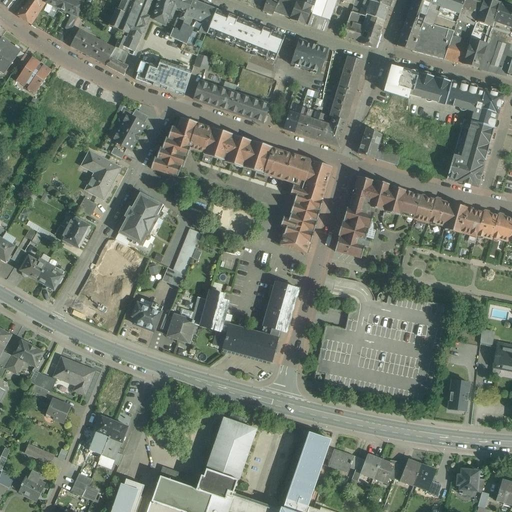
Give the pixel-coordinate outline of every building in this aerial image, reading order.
[(30,0),(24,8),(23,7),(17,15),(31,25),(45,4),(45,3),(40,0),(30,0)] [(64,11),(69,0),(46,0),(45,3),(64,11)] [(73,0),(69,0),(64,11),(72,15),(71,16),(76,19),(83,4),(73,0)] [(132,0),(119,0),(122,1),(118,10),(127,14),(132,2),(132,0)] [(138,10),(147,14),(152,0),(141,0),(139,5),(138,10)] [(174,0),(172,7),(168,17),(171,19),(175,10),(183,13),(181,19),(185,20),(193,1),(191,0),(190,0),(174,0)] [(278,2),(272,0),(267,0),(262,12),(272,15),(273,13),(278,2)] [(288,0),(279,0),(273,13),(290,18),(296,3),(288,0)] [(307,0),(306,5),(305,9),(310,11),(312,12),(316,0),(307,0)] [(330,20),(336,0),(316,0),(313,12),(312,12),(312,14),(321,17),(330,20)] [(389,8),(370,2),(365,0),(363,0),(362,4),(369,7),(366,15),(384,22),(389,8)] [(391,0),(365,0),(370,2),(389,8),(391,0)] [(428,9),(431,0),(413,0),(412,4),(422,7),(428,9)] [(463,0),(431,0),(428,9),(423,23),(453,32),(463,0)] [(450,39),(461,43),(462,43),(463,41),(469,43),(471,38),(470,38),(476,22),(477,20),(476,20),(482,0),(463,0),(453,32),(450,39)] [(499,3),(490,0),(482,0),(476,20),(477,20),(476,22),(492,28),(493,22),(499,3)] [(172,7),(158,1),(157,4),(156,8),(154,20),(165,26),(168,17),(172,7)] [(181,19),(178,18),(171,34),(168,32),(166,36),(172,38),(186,45),(187,44),(193,29),(189,27),(192,19),(195,20),(202,4),(193,1),(185,20),(181,19)] [(306,5),(297,1),(290,19),(290,18),(289,20),(305,26),(310,11),(305,9),(306,5)] [(138,10),(139,5),(132,2),(127,14),(118,10),(116,9),(109,26),(123,32),(121,36),(126,38),(130,31),(141,36),(149,17),(146,16),(147,14),(138,10)] [(511,7),(499,3),(493,22),(511,28),(511,7)] [(216,10),(202,4),(195,20),(203,23),(201,27),(208,30),(209,26),(216,10)] [(422,7),(412,4),(397,46),(412,52),(419,33),(413,30),(422,7)] [(366,28),(362,27),(357,25),(360,15),(351,12),(342,38),(360,44),(366,28)] [(321,17),(312,14),(308,25),(317,28),(321,17)] [(362,27),(366,28),(368,23),(382,28),(384,22),(366,15),(365,17),(366,17),(362,27)] [(245,47),(252,30),(240,26),(238,25),(233,23),(231,22),(219,17),(212,35),(245,47)] [(321,17),(317,28),(325,31),(330,20),(321,17)] [(492,28),(476,22),(470,38),(471,38),(487,44),(490,34),(492,28)] [(511,56),(511,28),(493,22),(492,28),(490,34),(487,44),(479,69),(506,76),(506,75),(511,56)] [(382,28),(368,23),(366,28),(360,44),(375,49),(382,28)] [(453,32),(423,23),(419,33),(412,52),(443,60),(450,39),(453,32)] [(186,45),(172,38),(170,42),(160,37),(163,30),(154,25),(147,41),(163,48),(158,60),(161,62),(160,64),(168,67),(164,78),(175,83),(171,93),(184,97),(198,51),(193,49),(193,47),(187,44),(186,45)] [(208,30),(201,27),(196,41),(197,41),(195,46),(200,48),(208,30)] [(115,49),(79,30),(70,47),(106,66),(110,58),(110,57),(113,52),(114,52),(115,49)] [(252,30),(245,47),(279,60),(285,43),(273,38),(273,39),(271,38),(271,37),(266,36),(263,35),(264,35),(252,30)] [(130,31),(126,38),(121,36),(116,48),(122,50),(124,47),(134,52),(141,36),(130,31)] [(1,38),(0,39),(0,70),(4,74),(21,51),(1,38)] [(487,44),(471,38),(469,43),(462,65),(479,69),(487,44)] [(461,43),(450,39),(443,60),(455,63),(456,62),(461,43)] [(327,50),(299,41),(291,64),(295,65),(294,68),(300,69),(300,67),(311,70),(310,73),(315,75),(316,72),(320,73),(327,50)] [(122,50),(116,48),(115,49),(114,52),(113,52),(110,57),(110,58),(118,62),(119,60),(117,59),(122,50)] [(203,63),(201,68),(208,70),(212,58),(198,54),(196,61),(203,63)] [(25,55),(18,66),(24,70),(31,59),(25,55)] [(153,60),(143,57),(141,62),(137,73),(138,73),(136,80),(136,81),(136,80),(160,89),(164,78),(168,67),(160,64),(159,64),(158,68),(151,66),(153,60)] [(338,86),(355,92),(364,62),(347,57),(338,86)] [(118,62),(110,58),(106,66),(124,75),(128,66),(118,62)] [(39,64),(32,59),(31,59),(24,70),(17,81),(29,89),(27,91),(34,95),(35,93),(36,94),(43,83),(45,83),(45,81),(44,81),(51,72),(43,66),(42,68),(39,65),(39,64)] [(397,82),(400,69),(391,67),(387,79),(397,82)] [(400,69),(397,82),(403,84),(404,81),(407,81),(408,77),(410,77),(411,74),(409,72),(400,69)] [(428,97),(433,77),(417,73),(417,76),(411,74),(410,77),(408,77),(407,81),(404,81),(403,84),(403,86),(411,88),(410,92),(428,97)] [(447,102),(452,82),(451,82),(451,83),(433,77),(428,97),(446,103),(446,102),(447,102)] [(397,82),(387,79),(383,92),(403,98),(408,100),(410,92),(411,88),(403,86),(403,84),(397,82)] [(234,94),(200,82),(194,100),(228,112),(234,94)] [(477,101),(480,90),(452,82),(447,102),(474,110),(477,101)] [(355,92),(338,86),(329,116),(330,116),(330,117),(332,117),(346,122),(355,92)] [(477,101),(500,108),(502,100),(499,95),(484,90),(484,91),(480,90),(477,101)] [(269,105),(234,94),(228,112),(263,124),(269,105)] [(403,98),(399,112),(402,113),(400,116),(406,119),(406,120),(411,122),(413,117),(414,114),(405,111),(408,100),(403,98)] [(384,105),(373,101),(362,125),(366,128),(379,134),(382,135),(384,136),(387,130),(392,118),(394,119),(398,111),(384,105)] [(295,114),(289,112),(284,130),(294,133),(302,108),(297,106),(295,114)] [(302,108),(294,133),(304,136),(310,119),(305,117),(308,110),(302,108)] [(148,117),(135,110),(131,117),(144,124),(148,117)] [(313,120),(310,119),(304,136),(312,139),(320,114),(315,112),(313,120)] [(496,120),(473,113),(471,122),(494,129),(496,120)] [(320,114),(312,139),(320,142),(326,124),(323,123),(325,115),(320,114)] [(131,117),(127,115),(113,141),(117,143),(127,149),(131,151),(136,141),(137,141),(140,135),(139,135),(145,124),(144,124),(131,117)] [(332,117),(329,127),(326,126),(327,124),(326,124),(320,142),(337,147),(339,146),(346,122),(332,117)] [(203,154),(212,129),(197,124),(198,124),(181,118),(179,124),(176,123),(174,128),(172,127),(168,139),(166,138),(164,142),(190,149),(203,154)] [(471,122),(463,120),(447,179),(457,182),(477,188),(479,181),(483,167),(494,129),(471,122)] [(212,129),(203,154),(203,155),(224,162),(234,165),(243,139),(233,136),(234,135),(212,128),(212,129)] [(379,134),(366,128),(357,154),(374,159),(382,135),(379,134)] [(403,137),(387,130),(384,136),(432,156),(435,150),(431,149),(403,138),(403,137)] [(243,139),(234,165),(243,168),(264,175),(266,176),(275,149),(273,149),(273,148),(252,141),(252,142),(243,139)] [(190,149),(164,142),(162,149),(160,148),(156,158),(155,158),(151,169),(177,178),(181,168),(183,168),(186,158),(187,158),(190,149)] [(117,143),(111,154),(122,159),(127,149),(117,143)] [(275,149),(266,176),(283,181),(299,186),(300,183),(308,159),(291,154),(291,155),(275,149)] [(120,169),(90,153),(89,153),(94,156),(88,166),(96,171),(86,191),(103,200),(113,182),(115,178),(114,177),(115,174),(117,175),(120,169)] [(300,183),(325,190),(332,168),(312,161),(308,159),(300,183)] [(358,220),(371,223),(374,214),(370,213),(372,208),(383,211),(391,186),(391,185),(379,182),(374,181),(369,180),(357,177),(354,189),(353,189),(352,194),(349,207),(347,206),(346,211),(346,212),(345,216),(358,220)] [(291,191),(323,201),(326,190),(325,190),(300,183),(299,186),(298,188),(293,186),(291,191)] [(411,193),(406,192),(406,191),(395,188),(396,187),(391,186),(383,211),(398,216),(399,216),(414,220),(421,196),(410,193),(411,193)] [(323,201),(291,191),(290,196),(295,198),(293,206),(319,213),(320,211),(323,201)] [(165,206),(140,193),(131,209),(130,208),(125,217),(127,218),(118,234),(143,247),(165,206)] [(427,198),(422,197),(422,196),(421,195),(421,196),(414,220),(428,224),(429,223),(435,200),(427,198)] [(97,205),(84,198),(78,210),(91,217),(97,205)] [(451,204),(438,201),(439,199),(437,199),(435,199),(435,200),(429,223),(444,227),(451,204)] [(467,208),(451,204),(444,227),(444,229),(461,234),(461,233),(468,209),(468,208),(467,208)] [(290,214),(317,222),(319,213),(293,206),(290,214)] [(472,209),(470,208),(468,208),(468,209),(461,233),(461,234),(462,234),(469,236),(476,238),(477,237),(483,213),(473,211),(473,210),(472,209)] [(485,211),(483,212),(483,213),(477,237),(491,241),(492,239),(498,216),(486,213),(487,211),(485,211)] [(317,222),(290,214),(289,219),(283,217),(283,218),(282,222),(314,231),(317,222)] [(511,219),(501,216),(501,215),(500,214),(498,215),(498,216),(492,239),(508,243),(508,242),(511,226),(511,219)] [(349,256),(358,220),(345,216),(343,222),(342,222),(338,237),(339,237),(337,242),(338,242),(335,252),(349,256)] [(68,229),(84,238),(86,235),(87,236),(90,230),(89,230),(90,227),(84,224),(84,222),(76,218),(76,219),(73,218),(68,229)] [(358,220),(349,256),(361,259),(365,247),(369,248),(370,242),(365,241),(368,229),(370,229),(371,223),(358,220)] [(283,236),(310,244),(314,233),(314,232),(314,231),(282,222),(280,227),(286,229),(284,234),(283,236)] [(34,231),(52,240),(54,235),(37,226),(34,231)] [(162,281),(181,287),(201,232),(189,228),(179,255),(176,254),(176,255),(175,255),(177,249),(171,247),(166,260),(175,263),(173,270),(167,267),(162,281)] [(84,238),(68,229),(62,239),(64,240),(64,242),(71,246),(73,245),(79,248),(80,246),(81,246),(84,241),(83,240),(84,238)] [(43,237),(37,234),(32,242),(37,246),(43,237)] [(310,244),(283,236),(280,246),(307,254),(310,244)] [(14,247),(2,239),(0,243),(0,258),(5,262),(14,247)] [(127,246),(117,241),(111,251),(109,250),(109,251),(121,257),(127,246)] [(25,252),(19,248),(11,259),(18,263),(25,252)] [(199,260),(202,252),(195,249),(192,257),(199,260)] [(121,257),(109,251),(99,269),(103,270),(100,275),(111,280),(126,288),(135,270),(119,262),(121,257)] [(38,262),(29,257),(21,271),(22,272),(22,273),(22,275),(23,277),(24,277),(26,278),(28,277),(29,276),(38,281),(48,264),(39,259),(38,262)] [(64,273),(48,264),(38,281),(47,286),(46,289),(50,291),(53,289),(55,290),(63,276),(62,276),(64,273)] [(100,275),(85,303),(95,309),(111,280),(100,275)] [(357,282),(335,277),(333,287),(331,296),(348,299),(346,300),(345,302),(344,302),(344,303),(343,304),(343,306),(343,308),(344,309),(344,310),(345,311),(346,312),(348,313),(347,318),(345,329),(325,325),(315,373),(314,379),(314,380),(315,381),(315,382),(316,383),(318,384),(426,407),(427,407),(428,407),(430,406),(431,405),(432,404),(432,403),(433,398),(450,317),(451,312),(451,310),(451,309),(449,307),(448,307),(443,305),(425,301),(383,293),(382,293),(381,293),(380,293),(379,294),(378,295),(377,297),(376,302),(375,301),(374,300),(374,298),(373,296),(371,293),(370,291),(369,289),(367,288),(365,286),(362,284),(361,284),(357,282)] [(298,290),(276,283),(263,326),(280,331),(286,332),(298,290)] [(225,296),(210,291),(209,297),(223,301),(225,296)] [(205,311),(224,316),(228,303),(223,301),(209,297),(207,301),(205,311)] [(207,301),(197,299),(193,313),(191,321),(195,322),(194,325),(200,326),(201,325),(205,311),(207,301)] [(151,309),(138,304),(133,316),(137,318),(135,324),(154,332),(163,308),(153,304),(151,309)] [(193,313),(181,309),(179,317),(174,315),(173,318),(169,332),(167,337),(188,344),(194,325),(195,322),(191,321),(193,313)] [(224,316),(205,311),(201,325),(200,326),(217,331),(221,332),(222,325),(224,316)] [(165,315),(160,329),(169,332),(173,318),(165,315)] [(247,356),(254,333),(229,326),(222,325),(221,332),(217,331),(213,345),(223,348),(223,349),(247,356)] [(280,331),(263,326),(261,334),(277,339),(278,339),(280,331)] [(495,332),(481,329),(480,345),(492,347),(495,332)] [(1,331),(0,330),(0,355),(2,352),(11,336),(1,331)] [(254,333),(247,356),(247,357),(262,361),(263,360),(271,362),(278,339),(277,339),(261,334),(254,333)] [(42,354),(22,342),(7,368),(7,369),(16,374),(23,361),(35,367),(42,354)] [(511,346),(498,344),(493,364),(492,364),(492,366),(493,366),(493,367),(501,369),(502,369),(511,370),(511,346)] [(95,372),(62,359),(54,377),(57,379),(76,386),(74,392),(85,396),(95,372)] [(53,379),(41,375),(35,386),(48,392),(51,393),(57,379),(54,377),(53,379)] [(48,392),(35,386),(32,392),(46,398),(48,392)] [(462,388),(454,387),(453,393),(451,392),(451,394),(450,394),(449,400),(450,401),(449,408),(450,409),(450,410),(457,411),(458,409),(467,411),(468,407),(469,396),(469,392),(461,391),(462,388)] [(71,408),(52,400),(46,416),(47,414),(54,418),(53,419),(64,424),(71,408)] [(102,418),(96,434),(89,451),(102,456),(114,423),(102,418)] [(224,419),(202,482),(163,468),(147,511),(331,511),(321,508),(320,511),(307,507),(328,447),(306,440),(283,509),(281,508),(281,510),(235,495),(235,493),(233,493),(236,487),(237,487),(256,430),(224,419)] [(114,423),(102,456),(114,460),(116,454),(120,443),(121,444),(127,428),(114,423)] [(54,457),(28,446),(25,454),(51,465),(54,457)] [(354,456),(334,449),(328,467),(348,474),(350,468),(354,457),(354,456)] [(122,456),(116,454),(114,460),(112,464),(118,466),(122,456)] [(381,460),(367,454),(365,461),(361,472),(361,473),(374,477),(381,460)] [(360,459),(354,457),(350,468),(355,470),(360,459)] [(355,470),(352,479),(358,482),(361,473),(361,472),(365,461),(360,459),(355,470)] [(394,465),(381,460),(374,477),(373,480),(387,485),(389,478),(395,464),(394,464),(394,465)] [(421,466),(408,461),(405,468),(400,481),(399,482),(413,488),(414,485),(421,466)] [(395,464),(389,478),(394,480),(395,479),(400,466),(395,464)] [(405,468),(400,466),(395,479),(400,481),(405,468)] [(435,471),(421,466),(414,485),(427,491),(431,482),(435,471)] [(41,476),(32,471),(27,480),(25,478),(21,486),(22,487),(19,492),(29,497),(29,499),(37,502),(45,485),(38,482),(41,476)] [(478,472),(461,471),(461,477),(458,476),(457,485),(460,486),(459,494),(471,495),(472,491),(476,491),(477,479),(478,472)] [(14,478),(2,472),(0,475),(0,484),(9,489),(14,478)] [(92,480),(79,474),(76,481),(87,486),(89,487),(92,480)] [(485,480),(477,479),(476,491),(481,494),(485,480)] [(122,485),(112,511),(135,511),(144,486),(126,480),(124,485),(122,485)] [(511,504),(511,482),(501,480),(495,501),(511,506),(511,504)] [(87,486),(76,481),(73,487),(84,491),(87,486)] [(441,486),(435,484),(432,492),(431,495),(437,498),(441,486)] [(98,492),(88,487),(84,493),(95,498),(98,492)] [(488,496),(481,494),(477,507),(478,507),(484,509),(488,496)]
